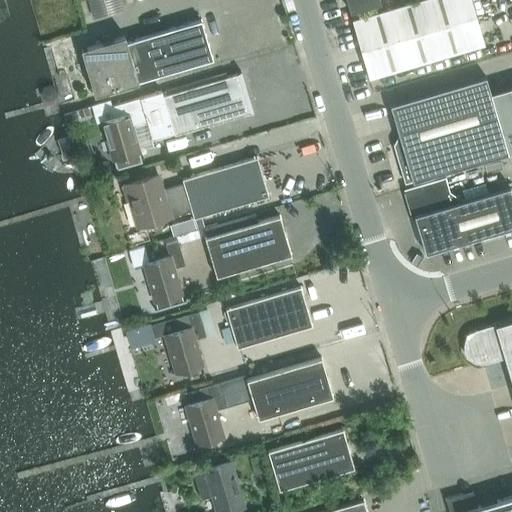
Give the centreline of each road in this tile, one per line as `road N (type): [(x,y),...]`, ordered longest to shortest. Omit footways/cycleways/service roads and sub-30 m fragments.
road 1 (unclassified): [(392,305),(301,0)]
road 2 (unclassified): [(464,447),(418,395),(392,305)]
road 3 (unclassified): [(392,305),(511,270)]
